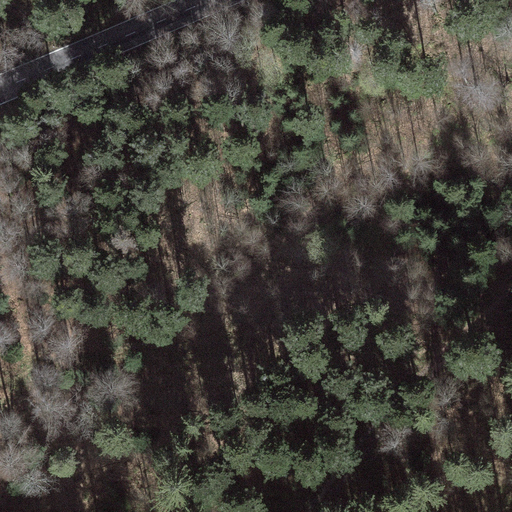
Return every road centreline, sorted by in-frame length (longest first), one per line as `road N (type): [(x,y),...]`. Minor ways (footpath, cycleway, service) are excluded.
road 1 (track): [(511,297),(434,362),(313,511)]
road 2 (secondary): [(209,0),(0,88)]
